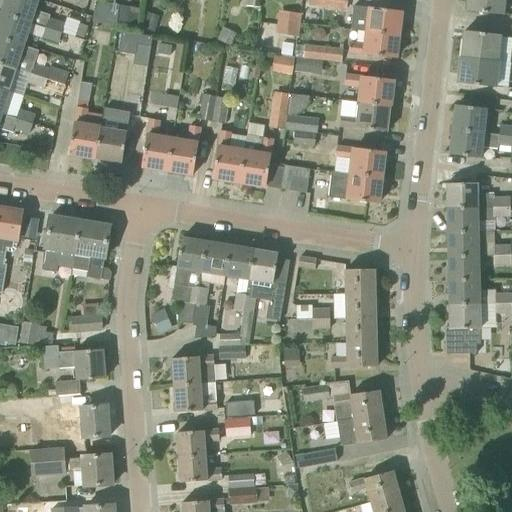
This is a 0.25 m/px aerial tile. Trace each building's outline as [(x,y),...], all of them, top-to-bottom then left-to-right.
[(31,23),(45,28),(61,33),(64,24),(48,19),(49,15),(35,11),(38,0),(6,0),(4,6),(6,7),(3,14),(31,23)] [(98,0),(95,20),(116,23),(119,4),(98,0)] [(347,0),(308,0),(308,6),(346,10),(347,0)] [(505,0),(468,0),(467,11),(503,16),(505,0)] [(121,6),(121,18),(138,19),(138,7),(121,6)] [(367,31),(399,35),(402,12),(354,6),(353,15),(369,18),(367,31)] [(0,21),(0,38),(24,46),(31,23),(3,14),(1,22),(0,21)] [(276,35),(284,36),(299,38),(301,21),(278,18),(276,35)] [(58,43),(61,33),(45,28),(42,38),(58,43)] [(396,59),(399,35),(367,31),(366,44),(350,42),(349,53),(396,59)] [(511,38),(511,39),(501,38),(501,35),(464,31),(461,57),(498,62),(510,63),(511,43),(511,38)] [(151,48),(153,37),(122,32),(118,52),(136,55),(137,45),(151,48)] [(0,63),(16,69),(30,73),(47,79),(50,69),(33,64),(38,51),(24,46),(0,38),(0,63)] [(172,44),(159,42),(157,53),(170,55),(172,44)] [(305,45),(304,46),(303,59),(324,61),(341,63),(343,49),(305,45)] [(294,59),(274,56),(271,73),(292,76),(294,59)] [(498,62),(461,57),(458,83),(495,87),(498,62)] [(324,61),(303,59),(296,58),(294,73),(323,76),(324,61)] [(0,88),(9,92),(16,69),(0,63),(0,88)] [(50,68),(50,69),(47,79),(64,85),(68,74),(50,68)] [(27,83),(43,88),(47,79),(30,73),(27,83)] [(359,103),(390,106),(393,80),(345,75),(344,85),(361,87),(359,103)] [(64,85),(47,79),(43,88),(42,91),(61,97),(64,85)] [(82,85),(79,102),(90,104),(93,86),(82,85)] [(0,114),(2,115),(9,92),(0,88),(0,114)] [(177,107),(179,97),(158,92),(155,102),(177,107)] [(290,94),(277,93),(273,92),(269,128),(285,130),(287,116),(290,94)] [(212,122),(216,98),(202,95),(198,120),(212,122)] [(229,100),(228,100),(216,98),(212,122),(225,124),(229,100)] [(340,126),(387,132),(390,106),(359,103),(357,117),(341,115),(340,126)] [(456,106),(453,130),(484,134),(487,111),(456,106)] [(85,125),(87,108),(78,107),(77,107),(69,155),(96,159),(101,128),(85,125)] [(19,111),(16,119),(32,124),(35,115),(19,111)] [(0,129),(13,134),(14,130),(29,134),(32,124),(16,119),(2,115),(0,114),(0,129)] [(96,159),(122,163),(130,116),(119,114),(116,130),(101,128),(96,159)] [(287,116),(285,130),(316,133),(317,119),(287,116)] [(142,167),(168,171),(173,139),(158,137),(161,121),(149,119),(142,167)] [(511,126),(499,125),(498,135),(511,137),(511,126)] [(168,171),(193,175),(201,127),(190,126),(187,142),(173,139),(168,171)] [(453,130),(450,155),(481,158),(482,148),(498,149),(498,146),(511,147),(511,137),(498,135),(484,134),(453,130)] [(213,178),(239,183),(247,137),(230,135),(231,133),(220,131),(213,178)] [(316,134),(295,132),(293,145),(314,147),(316,134)] [(247,135),(247,137),(239,183),(266,187),(273,140),(247,135)] [(351,174),(382,178),(385,152),(337,146),(336,156),(353,159),(351,174)] [(310,171),(285,166),(281,189),(307,194),(310,171)] [(332,172),(331,178),(329,198),(379,204),(382,178),(351,174),(332,172)] [(510,197),(494,198),(494,194),(478,195),(478,184),(447,184),(447,209),(510,207),(510,197)] [(495,218),(510,217),(510,207),(447,209),(448,233),(479,232),(495,232),(495,221),(495,218)] [(16,250),(23,212),(0,208),(0,293),(2,294),(7,265),(4,264),(6,252),(12,253),(16,250)] [(57,273),(58,268),(60,253),(74,256),(80,221),(50,217),(42,271),(57,273)] [(80,221),(74,256),(72,270),(87,272),(86,278),(101,280),(110,226),(80,221)] [(448,233),(448,257),(511,256),(511,246),(495,246),(479,246),(479,232),(448,233)] [(183,302),(180,323),(187,324),(188,323),(192,324),(194,316),(205,243),(198,242),(198,241),(182,238),(174,285),(188,288),(186,303),(183,302)] [(210,284),(223,286),(225,276),(230,246),(214,243),(214,245),(205,243),(194,316),(204,318),(210,284)] [(246,248),(244,248),(230,246),(225,276),(249,280),(254,251),(246,250),(246,248)] [(278,254),(262,251),(261,252),(254,251),(249,280),(247,296),(244,313),(254,314),(256,298),(269,300),(269,303),(283,306),(286,282),(274,280),(278,254)] [(448,257),(449,281),(480,281),(480,266),(511,266),(511,256),(448,257)] [(315,270),(316,260),(300,257),(298,267),(315,270)] [(345,270),(346,294),(376,294),(375,270),(345,270)] [(449,281),(449,305),(480,305),(495,305),(495,304),(511,303),(511,293),(495,294),(495,289),(480,289),(480,281),(449,281)] [(244,313),(247,296),(236,294),(234,311),(244,313)] [(376,318),(376,294),(346,294),(346,319),(376,318)] [(511,313),(511,303),(495,304),(495,305),(495,314),(511,314),(511,313)] [(481,345),(480,305),(449,305),(450,327),(445,327),(446,355),(447,355),(447,354),(477,354),(477,345),(481,345)] [(329,309),(313,309),(313,320),(329,319),(329,309)] [(74,333),(102,330),(101,316),(73,318),(74,333)] [(346,343),(377,343),(376,318),(346,319),(346,343)] [(329,319),(313,320),(313,330),(330,330),(329,319)] [(35,343),(47,346),(71,344),(70,333),(50,334),(51,327),(23,322),(20,343),(35,345),(35,343)] [(4,343),(17,345),(20,327),(7,325),(4,343)] [(219,335),(220,347),(240,346),(240,335),(219,335)] [(346,357),(336,357),(330,357),(330,368),(377,367),(377,343),(346,343),(346,357)] [(78,381),(105,379),(103,350),(75,352),(59,354),(58,346),(43,347),(44,369),(77,367),(78,381)] [(246,360),(245,346),(240,346),(220,347),(219,347),(219,360),(246,360)] [(284,351),(285,367),(300,366),(299,350),(284,351)] [(172,359),(174,386),(201,384),(216,383),(214,355),(172,359)] [(202,400),(201,384),(174,386),(175,413),(218,410),(217,399),(202,400)] [(301,388),(304,403),(329,399),(327,384),(301,388)] [(352,405),(354,419),(383,415),(380,391),(334,397),(335,407),(352,405)] [(84,439),(110,437),(107,405),(82,407),(81,394),(59,396),(60,420),(82,419),(84,439)] [(227,402),(227,415),(255,414),(254,401),(227,402)] [(387,440),(383,415),(354,419),(336,422),(339,435),(340,446),(387,440)] [(249,417),(224,419),(225,438),(250,436),(249,417)] [(177,433),(179,458),(206,456),(205,441),(220,440),(219,430),(177,433)] [(295,455),(298,469),(337,462),(334,448),(295,455)] [(82,458),(63,459),(62,449),(30,450),(31,477),(65,475),(64,473),(83,472),(85,487),(113,485),(111,455),(82,457),(82,458)] [(179,458),(181,483),(222,480),(222,468),(207,469),(206,456),(179,458)] [(400,495),(393,471),(348,483),(355,507),(370,503),(371,502),(400,495)] [(228,475),(229,490),(256,487),(255,473),(228,475)] [(298,496),(297,485),(286,486),(287,497),(298,496)] [(256,487),(229,490),(228,490),(229,506),(257,504),(256,487)] [(404,511),(400,495),(371,502),(370,503),(372,511),(404,511)] [(182,503),(182,511),(224,511),(224,499),(182,503)] [(115,511),(115,505),(67,508),(66,501),(42,503),(42,511),(115,511)]
